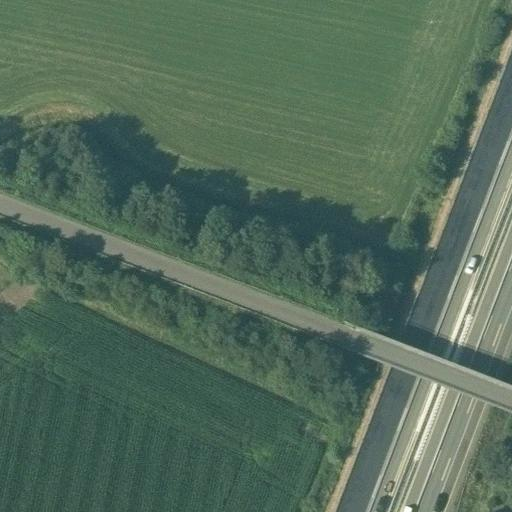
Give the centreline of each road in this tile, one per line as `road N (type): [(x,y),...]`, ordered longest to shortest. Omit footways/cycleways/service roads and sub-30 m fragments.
road 1 (unclassified): [(0,205),(511,402)]
road 2 (motorway): [(511,131),(366,511)]
road 3 (motorway): [(419,511),(511,268)]
